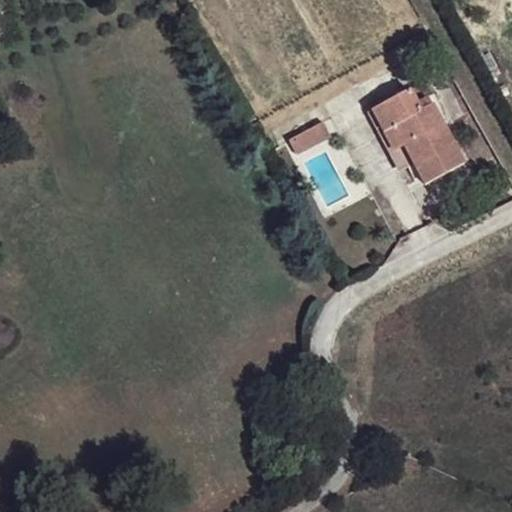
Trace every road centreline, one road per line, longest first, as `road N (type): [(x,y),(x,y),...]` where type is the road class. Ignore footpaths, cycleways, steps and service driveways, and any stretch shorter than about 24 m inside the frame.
road 1 (unclassified): [(297,511),(340,485),(349,459),(320,347),(327,311),(381,272),(511,207)]
road 2 (unknown): [(416,254),(325,89)]
